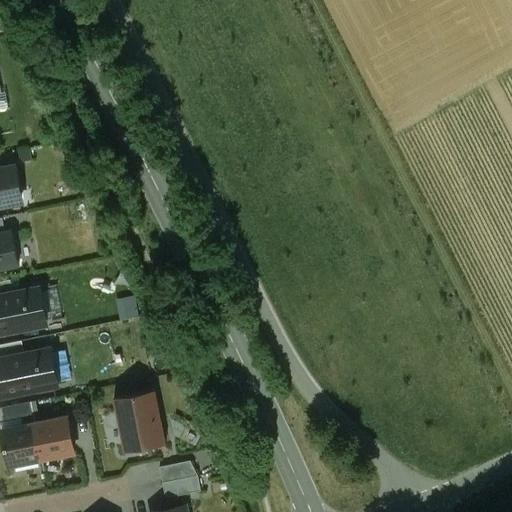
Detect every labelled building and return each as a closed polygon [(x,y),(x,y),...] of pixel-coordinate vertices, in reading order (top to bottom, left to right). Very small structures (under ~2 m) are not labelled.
[(0,169),(0,206),(9,205),(9,203),(23,200),(16,167),(0,169)] [(11,233),(0,235),(0,268),(17,265),(11,233)] [(0,282),(0,296),(14,294),(11,280),(0,282)] [(0,333),(48,325),(42,289),(14,294),(0,296),(0,333)] [(0,344),(0,359),(25,354),(22,340),(0,344)] [(0,396),(59,384),(52,349),(25,354),(0,359),(0,396)] [(156,389),(115,398),(126,451),(167,443),(156,389)] [(44,460),(77,453),(69,415),(36,422),(44,460)] [(11,466),(44,460),(36,422),(3,428),(11,466)] [(164,482),(199,475),(192,461),(161,467),(164,482)] [(202,491),(199,475),(164,482),(167,498),(202,491)]
